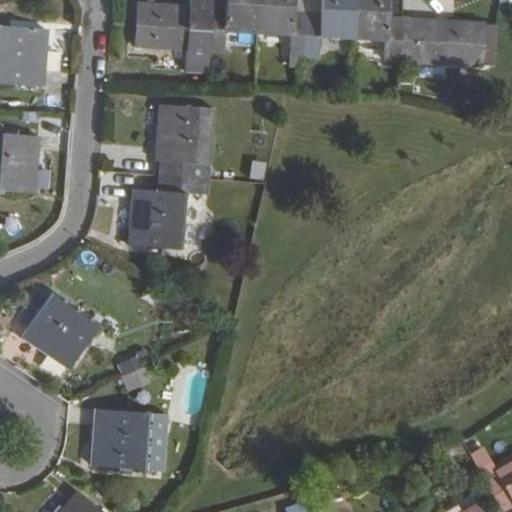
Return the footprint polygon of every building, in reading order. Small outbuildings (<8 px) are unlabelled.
[(211,10),(211,0),(189,0),(189,8),(136,6),(134,49),(186,51),(185,74),(208,75),(209,53),(211,10)] [(257,34),(258,0),(225,0),(225,11),(211,10),(209,53),(223,53),(225,33),(257,34)] [(304,57),(306,15),(291,14),(291,0),(258,0),(257,34),(290,36),(289,56),(304,57)] [(306,15),(306,0),(291,0),(291,14),(306,15)] [(352,39),(354,0),(321,0),(320,15),(306,15),(304,57),(318,58),(319,37),(352,39)] [(320,15),(321,0),(306,0),(306,15),(320,15)] [(399,61),(402,20),(386,19),(387,0),(354,0),(352,39),(385,41),(384,61),(399,61)] [(483,66),(485,24),(402,20),(399,61),(483,66)] [(47,29),(0,25),(0,82),(43,86),(47,29)] [(208,180),(213,109),(160,105),(156,160),(159,160),(158,176),(208,180)] [(0,133),(0,189),(35,192),(41,137),(0,133)] [(183,251),(187,195),(206,196),(208,180),(158,176),(157,191),(132,189),(128,246),(183,251)] [(53,294),(23,339),(70,370),(99,324),(53,294)] [(137,356),(116,363),(125,391),(146,384),(137,356)] [(97,410),(94,467),(160,472),(163,414),(97,410)] [(511,461),(496,471),(497,474),(484,481),(501,511),(505,511),(511,508),(511,461)] [(101,511),(78,492),(60,511),(101,511)]
